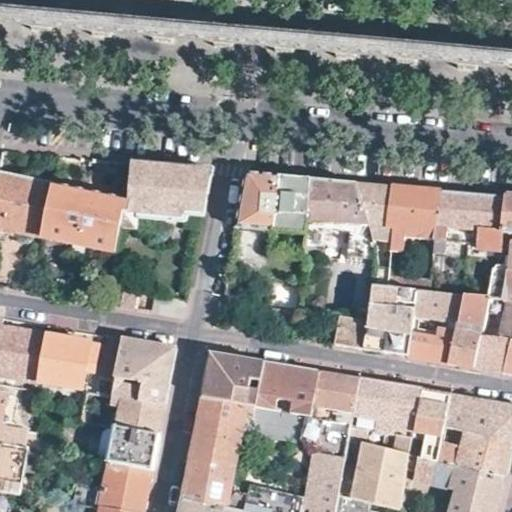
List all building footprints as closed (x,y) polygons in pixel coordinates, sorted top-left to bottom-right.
[(170,167),(131,163),(123,200),(118,226),(118,227),(132,228),(147,229),(148,213),(182,217),(183,208),(205,211),(207,202),(214,171),(170,167)] [(0,173),(0,228),(44,238),(56,186),(0,173)] [(242,208),(238,228),(272,235),(278,177),(261,175),(249,174),(242,208)] [(293,178),(278,177),(272,235),(269,255),(305,260),(306,246),(312,180),(293,178)] [(312,180),(306,246),(324,248),(326,223),(351,226),(349,253),(380,257),(359,184),(333,182),(312,180)] [(384,187),(359,184),(380,257),(380,260),(376,286),(392,289),(394,276),(396,249),(398,238),(398,233),(396,229),(391,226),(390,187),(384,187)] [(56,186),(44,238),(79,246),(77,253),(83,255),(86,248),(112,253),(118,227),(118,226),(123,200),(56,186)] [(428,240),(436,242),(441,192),(436,191),(390,187),(391,226),(396,229),(398,233),(398,238),(407,238),(428,240)] [(436,242),(435,252),(445,254),(446,241),(480,244),(480,247),(501,250),(502,239),(503,233),(507,197),(484,195),(441,192),(436,242)] [(503,233),(511,232),(511,197),(507,197),(503,233)] [(407,238),(398,238),(396,249),(406,250),(407,238)] [(489,300),(499,301),(506,268),(497,267),(492,280),(490,292),(489,300)] [(499,301),(511,301),(511,269),(506,268),(499,301)] [(33,293),(36,276),(26,274),(22,291),(33,293)] [(107,275),(101,305),(119,308),(125,279),(107,275)] [(422,294),(430,295),(431,283),(394,276),(392,289),(422,294)] [(392,289),(376,286),(365,351),(390,355),(411,358),(422,294),(392,289)] [(489,300),(490,292),(478,290),(475,303),(488,305),(489,300)] [(450,365),(461,301),(430,295),(422,294),(411,358),(430,362),(450,365)] [(156,295),(152,314),(184,319),(187,301),(156,295)] [(511,301),(499,301),(489,300),(488,305),(486,313),(498,315),(496,331),(483,329),(482,335),(511,339),(511,301)] [(486,313),(488,305),(475,303),(461,301),(450,365),(463,368),(476,370),(482,335),(483,329),(486,313)] [(272,315),(268,334),(298,339),(300,321),(272,315)] [(345,320),(340,346),(364,350),(367,324),(345,320)] [(0,381),(40,390),(41,381),(49,335),(0,326),(0,381)] [(49,335),(41,381),(85,388),(88,370),(94,369),(96,357),(100,357),(102,345),(49,335)] [(511,339),(482,335),(476,370),(502,375),(511,376),(511,339)] [(123,338),(110,336),(105,363),(119,365),(123,338)] [(151,343),(123,338),(119,365),(114,394),(123,396),(167,405),(172,377),(178,348),(151,343)] [(202,398),(255,409),(264,364),(242,361),(214,355),(213,355),(212,355),(212,356),(211,357),(207,375),(202,398)] [(114,394),(119,365),(105,363),(100,391),(114,394)] [(264,364),(255,409),(275,412),(277,402),(291,404),(290,415),(312,420),(314,411),(320,374),(284,368),(264,364)] [(314,411),(353,420),(353,415),(359,381),(336,377),(320,374),(314,411)] [(359,381),(353,415),(385,420),(393,387),(377,384),(359,381)] [(413,390),(393,387),(385,420),(444,430),(450,397),(443,396),(442,405),(431,403),(433,394),(413,390)] [(442,405),(443,396),(433,394),(431,403),(442,405)] [(167,405),(123,396),(120,408),(105,406),(101,424),(160,436),(164,420),(167,405)] [(464,399),(450,397),(444,430),(464,434),(486,439),(492,404),(464,399)] [(190,462),(183,498),(241,509),(256,511),(337,511),(340,498),(349,444),(351,428),(312,420),(290,415),(275,412),(255,409),(202,398),(199,416),(195,435),(190,462)] [(486,439),(511,446),(511,407),(504,406),(492,404),(486,439)] [(157,454),(160,436),(101,424),(89,422),(87,428),(106,432),(100,462),(108,464),(153,473),(157,454)] [(39,450),(42,438),(11,432),(8,444),(31,449),(39,450)] [(61,438),(43,434),(42,438),(39,450),(58,454),(61,438)] [(443,440),(439,465),(461,470),(506,480),(511,457),(511,455),(511,446),(486,439),(464,434),(460,451),(446,447),(446,441),(443,440)] [(426,440),(422,460),(439,463),(442,443),(426,440)] [(0,489),(21,493),(31,449),(8,444),(0,442),(0,489)] [(360,446),(351,501),(365,505),(396,511),(397,511),(405,471),(414,473),(413,481),(455,491),(461,470),(439,465),(378,451),(360,446)] [(144,511),(148,496),(153,473),(108,464),(103,490),(76,485),(71,503),(103,509),(122,511),(144,511)] [(451,509),(450,511),(498,511),(499,508),(505,486),(506,480),(461,470),(455,491),(451,509)] [(240,511),(241,509),(183,498),(180,511),(240,511)] [(340,498),(337,511),(363,511),(365,505),(351,501),(340,498)] [(429,503),(426,511),(450,511),(451,509),(429,503)]
